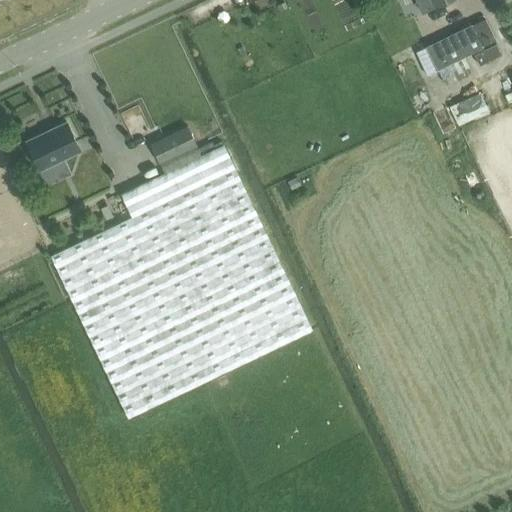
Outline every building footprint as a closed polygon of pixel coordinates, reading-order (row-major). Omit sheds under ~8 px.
[(416,0),(423,13),(434,7),(448,0),(416,0)] [(484,21),(472,26),(427,48),(437,69),(444,85),(472,72),(466,60),(472,57),(471,56),(483,50),(482,49),(495,43),(484,21)] [(484,76),(508,68),(501,48),(477,56),(484,76)] [(445,102),(454,123),(486,108),(477,88),(445,102)] [(80,151),(66,122),(26,142),(39,170),(80,151)] [(159,164),(196,146),(187,127),(150,145),(159,164)] [(131,218),(51,257),(127,419),(312,330),(224,145),(120,195),(131,218)]
